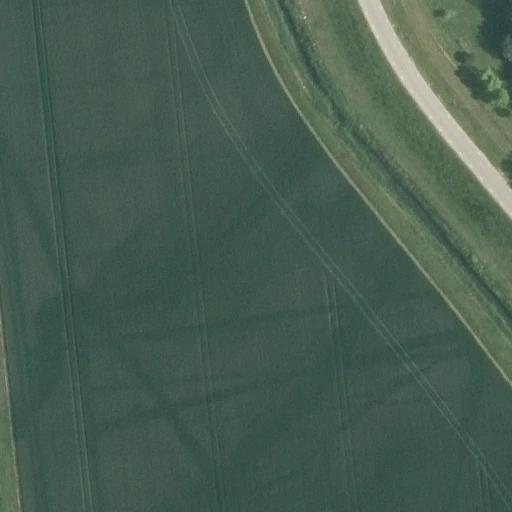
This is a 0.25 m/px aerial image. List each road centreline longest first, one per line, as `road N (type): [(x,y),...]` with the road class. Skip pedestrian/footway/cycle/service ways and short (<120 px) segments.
road 1 (unclassified): [(511,201),(426,108),(369,0)]
road 2 (track): [(412,0),(511,152)]
